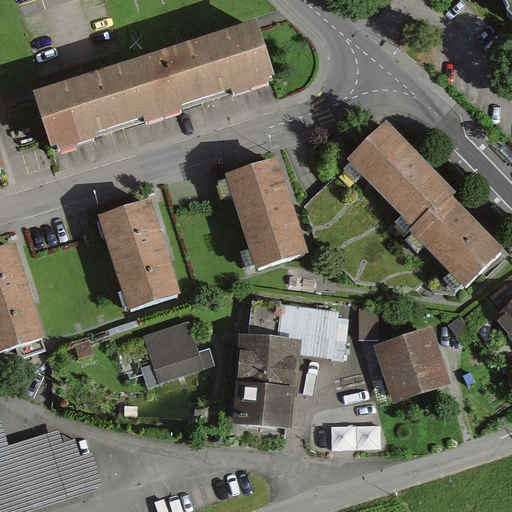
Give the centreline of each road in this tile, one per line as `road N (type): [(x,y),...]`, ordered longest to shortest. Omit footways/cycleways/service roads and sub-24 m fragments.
road 1 (residential): [(0,211),(322,110),(354,94),(377,65)]
road 2 (residential): [(288,511),(511,444)]
road 3 (residential): [(377,65),(443,120),(511,195)]
